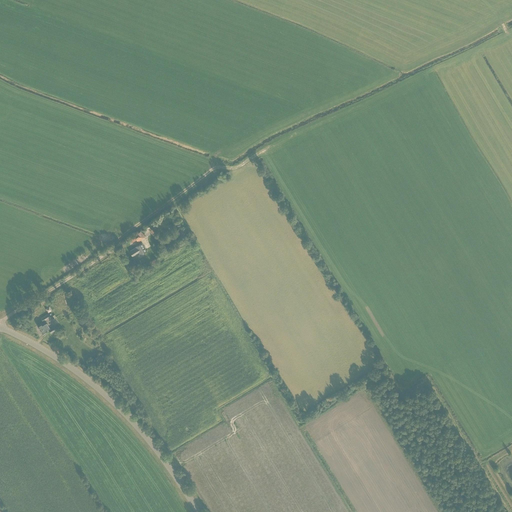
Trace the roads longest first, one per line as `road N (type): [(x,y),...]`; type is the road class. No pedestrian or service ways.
road 1 (tertiary): [(194,511),(135,425),(54,356),(0,329)]
road 2 (track): [(365,390),(386,377),(402,394),(430,387),(508,511)]
road 3 (track): [(369,387),(445,511)]
road 4 (track): [(0,322),(112,249)]
